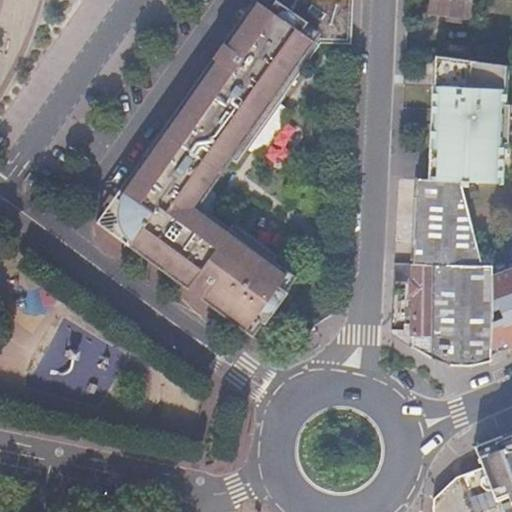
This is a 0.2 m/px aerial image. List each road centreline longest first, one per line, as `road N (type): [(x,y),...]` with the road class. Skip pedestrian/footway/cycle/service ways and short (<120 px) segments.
road 1 (residential): [(363,333),(377,0)]
road 2 (tertiary): [(186,332),(0,194)]
road 3 (tertiary): [(312,388),(285,384),(186,332)]
road 4 (tertiary): [(186,332),(266,403),(276,425)]
